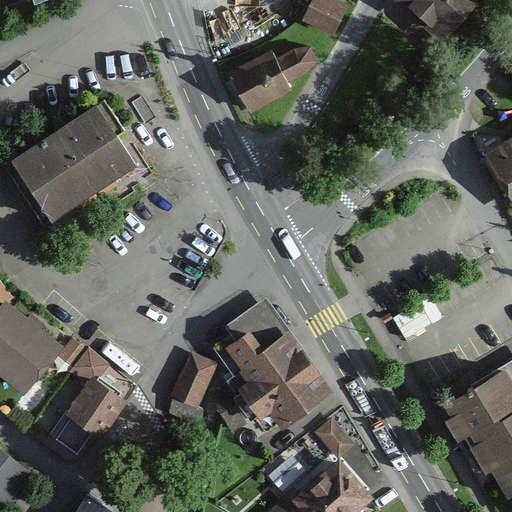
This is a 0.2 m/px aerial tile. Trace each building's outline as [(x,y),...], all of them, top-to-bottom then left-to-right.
[(332,0),(315,0),(305,27),(340,39),(351,7),(332,0)] [(495,0),(407,0),(406,2),(445,33),(454,22),(469,33),(495,0)] [(278,57),(238,76),(260,115),(301,93),(300,84),(325,65),(318,50),(281,62),(278,57)] [(148,165),(109,103),(24,158),(64,219),(148,165)] [(511,147),(501,154),(511,170),(511,147)] [(335,389),(265,295),(224,326),(229,334),(215,344),(266,413),(275,406),(288,424),(335,389)] [(69,343),(17,302),(0,322),(0,364),(32,389),(69,343)] [(118,375),(91,354),(73,379),(93,394),(61,436),(82,452),(99,430),(108,437),(134,403),(110,385),(118,375)] [(218,365),(195,356),(178,400),(200,409),(218,365)] [(511,464),(511,370),(463,399),(501,466),(510,461),(511,464)] [(249,427),(225,391),(220,420),(234,437),(249,427)] [(334,418),(321,430),(345,456),(358,444),(334,418)] [(0,511),(2,511),(35,473),(0,444),(0,511)] [(292,493),(272,511),(319,511),(320,511),(361,511),(380,494),(348,461),(302,504),(292,493)] [(124,511),(90,491),(77,511),(124,511)]
